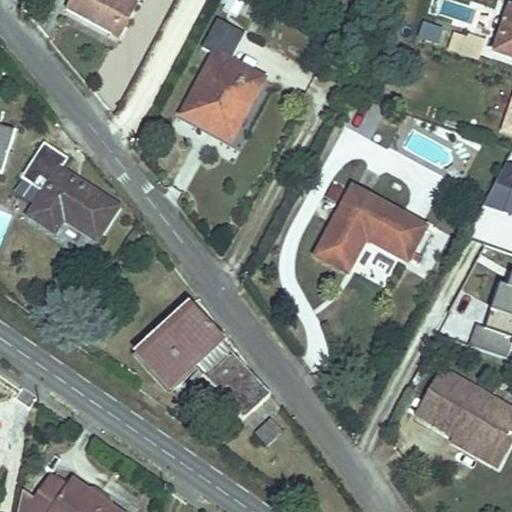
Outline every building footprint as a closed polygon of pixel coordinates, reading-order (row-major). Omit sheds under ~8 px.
[(75,0),(66,17),(117,46),(137,12),(114,0),(75,0)] [(511,13),(505,11),(492,54),(511,59),(511,13)] [(216,58),(181,118),(204,131),(208,124),(236,139),(266,84),(234,66),(249,37),(221,22),(203,52),(216,58)] [(436,45),(442,30),(421,23),(416,38),(436,45)] [(0,129),(0,174),(2,175),(12,133),(0,129)] [(45,149),(24,183),(23,186),(43,198),(28,221),(59,241),(68,228),(99,249),(122,212),(63,173),(68,164),(45,149)] [(511,171),(508,171),(486,210),(511,218),(511,171)] [(354,192),(317,259),(353,278),(370,247),(411,269),(431,233),(354,192)] [(474,325),(467,345),(506,357),(511,343),(511,338),(511,276),(509,275),(504,288),(496,285),(483,328),(474,325)] [(187,311),(136,357),(171,396),(195,372),(242,426),(268,402),(187,311)] [(511,446),(511,414),(445,374),(418,418),(456,440),(481,456),(479,460),(497,471),(511,446)] [(453,445),(479,460),(481,456),(456,440),(453,445)] [(111,511),(74,486),(55,511),(111,511)]
